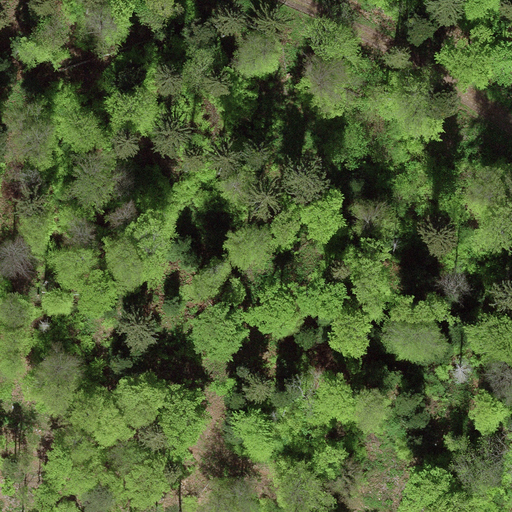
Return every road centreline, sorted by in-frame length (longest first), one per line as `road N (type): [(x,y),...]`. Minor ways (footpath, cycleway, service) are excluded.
road 1 (track): [(0,404),(79,427),(245,455),(389,511)]
road 2 (track): [(301,0),(511,120)]
